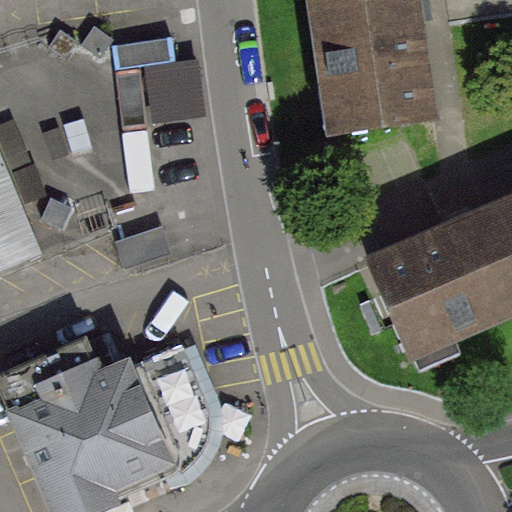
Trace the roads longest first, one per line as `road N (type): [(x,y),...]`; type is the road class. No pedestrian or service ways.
road 1 (residential): [(293,364),(262,256),(226,0)]
road 2 (residential): [(383,444),(293,364)]
